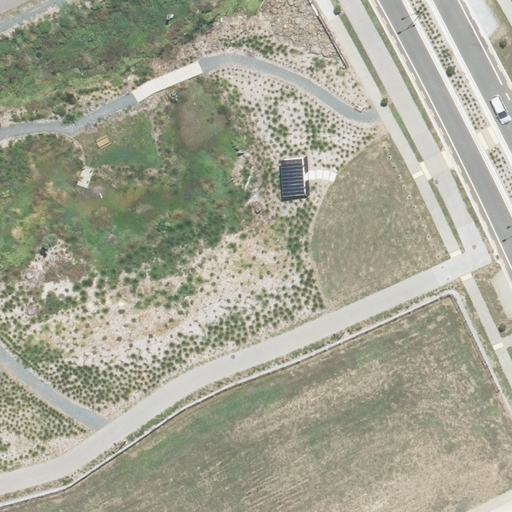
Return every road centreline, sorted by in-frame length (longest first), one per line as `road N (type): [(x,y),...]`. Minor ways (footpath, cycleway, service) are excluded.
road 1 (tertiary): [(511,235),(389,0)]
road 2 (tertiary): [(444,0),(511,128)]
